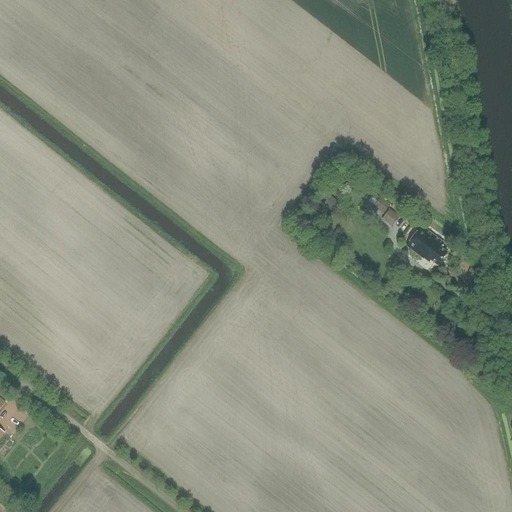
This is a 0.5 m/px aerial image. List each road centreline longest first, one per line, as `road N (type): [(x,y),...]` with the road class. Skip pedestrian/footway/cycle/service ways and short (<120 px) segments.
road 1 (track): [(445,0),(511,325)]
road 2 (unclassified): [(182,511),(0,363)]
